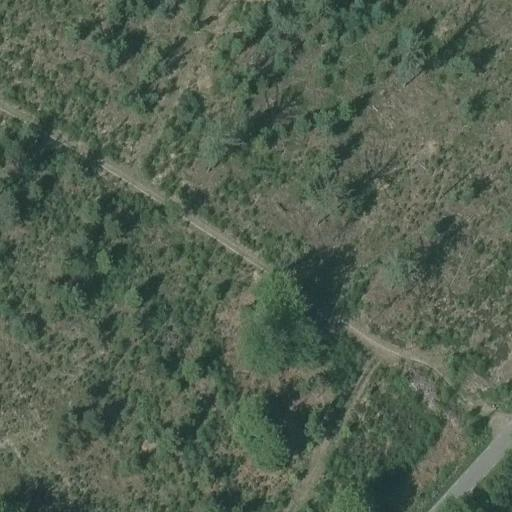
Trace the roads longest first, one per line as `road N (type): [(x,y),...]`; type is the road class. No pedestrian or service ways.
road 1 (track): [(511,425),(469,406),(429,367),(379,348),(126,179),(0,113)]
road 2 (track): [(291,511),(315,458),(325,314)]
